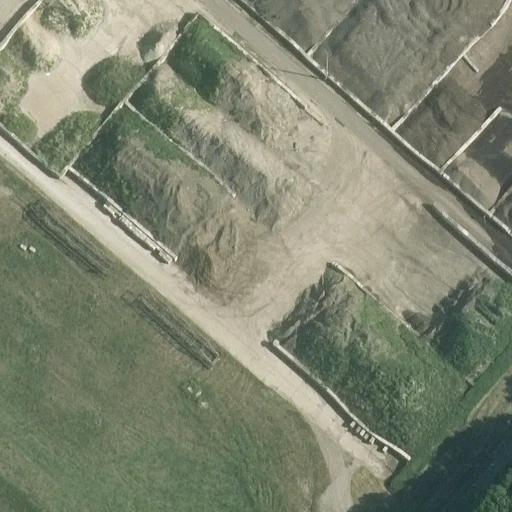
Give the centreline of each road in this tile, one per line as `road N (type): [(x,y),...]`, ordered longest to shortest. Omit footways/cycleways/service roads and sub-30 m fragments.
road 1 (unknown): [(300,80),(330,124),(346,192),(345,247),(324,300),(280,335),(225,336),(0,130)]
road 2 (unknown): [(511,252),(300,80)]
road 3 (unknown): [(208,0),(300,80)]
